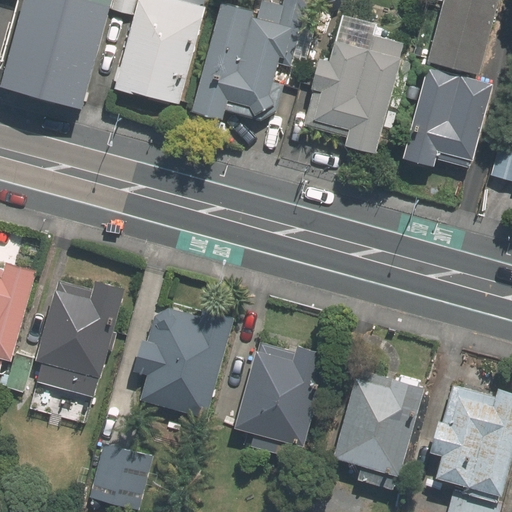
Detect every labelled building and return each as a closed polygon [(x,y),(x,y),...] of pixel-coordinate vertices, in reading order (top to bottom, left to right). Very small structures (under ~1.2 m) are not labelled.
[(84,101),(111,0),(31,0),(6,91),(75,110),(78,99),(84,101)] [(134,0),(114,0),(113,5),(131,11),(134,0)] [(140,101),(177,111),(204,16),(146,0),(141,0),(115,97),(139,103),(140,101)] [(292,70),(311,1),(306,0),(289,0),(287,9),(268,3),(264,17),(225,6),(196,114),(227,123),(230,114),(263,123),(279,115),(286,90),(275,88),(281,67),(292,70)] [(449,0),(431,68),(481,82),(503,0),(449,0)] [(400,60),(404,46),(374,37),(371,51),(340,43),(335,63),(324,60),(306,128),(351,140),(349,146),(377,154),(403,61),(400,60)] [(493,91),(428,73),(403,164),(434,172),(436,165),(467,173),(469,165),(472,166),(493,91)] [(14,359),(39,268),(10,260),(7,269),(0,267),(0,371),(1,372),(6,356),(14,359)] [(101,374),(125,287),(96,279),(92,289),(60,280),(39,357),(43,358),(37,378),(90,393),(96,372),(101,374)] [(209,414),(237,312),(204,304),(202,314),(167,305),(154,311),(147,337),(145,337),(137,368),(150,371),(143,396),(149,397),(144,414),(178,424),(183,407),(209,414)] [(299,348),(262,338),(239,423),(256,428),(252,443),(297,455),(301,441),(307,442),(332,350),(301,341),(299,348)] [(37,355),(20,351),(10,386),(27,391),(37,355)] [(428,383),(398,375),(401,363),(369,354),(364,375),(360,374),(338,453),(364,461),(361,475),(400,486),(403,471),(404,471),(428,383)] [(497,392),(454,380),(443,418),(441,417),(436,438),(417,433),(409,464),(466,479),(463,487),(454,485),(446,511),(497,511),(501,499),(499,498),(501,489),(505,490),(511,463),(511,388),(499,385),(497,392)] [(143,511),(159,455),(109,441),(91,506),(114,511),(143,511)]
